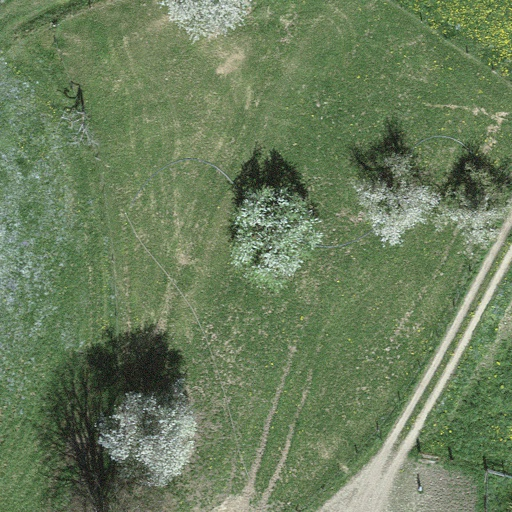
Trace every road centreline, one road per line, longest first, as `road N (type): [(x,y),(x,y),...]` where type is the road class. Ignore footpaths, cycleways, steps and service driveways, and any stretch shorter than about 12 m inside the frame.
road 1 (track): [(310,0),(238,151),(145,385),(92,468)]
road 2 (track): [(83,511),(99,370),(90,206),(59,103),(26,67),(0,55)]
road 3 (track): [(511,230),(360,511)]
